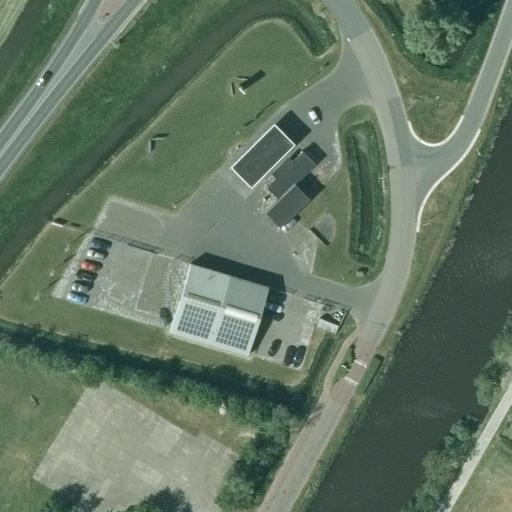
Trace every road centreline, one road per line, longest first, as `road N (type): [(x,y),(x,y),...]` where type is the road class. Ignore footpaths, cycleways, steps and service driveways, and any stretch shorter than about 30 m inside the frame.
road 1 (tertiary): [(278,511),(390,290),(403,176)]
road 2 (unclassified): [(403,176),(432,166),(456,145),(511,19)]
road 3 (tertiary): [(403,176),(382,87),(336,0)]
road 4 (track): [(511,393),(442,511)]
